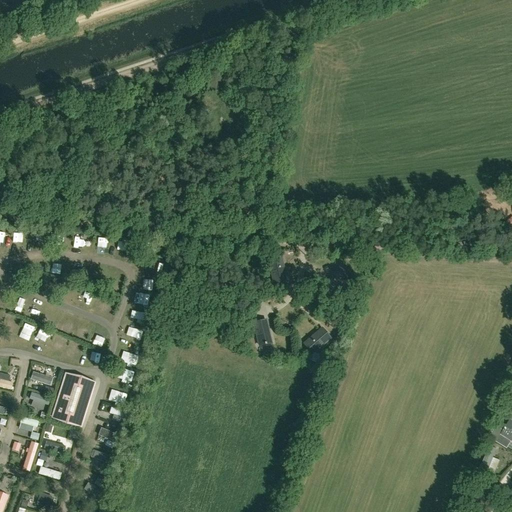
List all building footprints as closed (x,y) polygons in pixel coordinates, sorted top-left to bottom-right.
[(331,279),(326,285),(334,292),(338,287),(339,288),(349,275),(339,267),(330,278),(331,279)] [(292,275),(279,273),(275,295),(288,297),(292,275)] [(200,301),(189,300),(187,316),(198,317),(200,301)] [(266,321),(253,324),(259,345),(271,342),(266,321)] [(321,329),(310,338),(311,339),(305,344),(312,352),(317,348),(318,349),(330,339),(321,329)] [(132,330),(131,344),(141,344),(141,331),(132,330)] [(33,372),(31,380),(51,385),(52,377),(33,372)] [(1,381),(0,380),(0,387),(12,389),(13,383),(7,382),(8,376),(2,375),(1,381)] [(94,384),(74,377),(65,375),(52,417),(81,426),(94,384)] [(110,414),(126,419),(128,412),(112,407),(110,414)] [(500,435),(511,441),(511,420),(510,419),(500,435)] [(38,432),(40,424),(30,421),(28,429),(38,432)] [(104,433),(99,445),(113,450),(115,445),(116,445),(119,439),(104,433)] [(13,443),(13,452),(21,451),(21,443),(13,443)] [(500,460),(493,457),(496,449),(490,446),(481,468),(487,471),(494,474),(500,460)] [(113,459),(93,452),(91,458),(103,462),(100,470),(108,473),(113,459)] [(41,467),(39,474),(61,481),(63,474),(41,467)] [(479,480),(473,477),(471,484),(477,487),(479,480)] [(97,509),(106,496),(88,484),(85,490),(95,497),(90,505),(97,509)] [(0,511),(2,511),(8,498),(0,494),(0,511)] [(51,497),(40,494),(37,505),(53,509),(55,502),(50,501),(51,497)]
